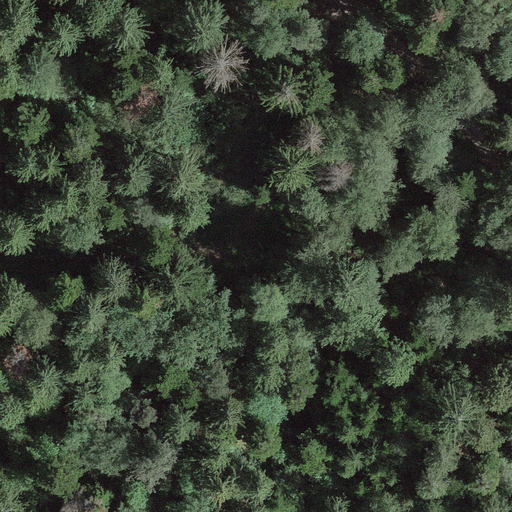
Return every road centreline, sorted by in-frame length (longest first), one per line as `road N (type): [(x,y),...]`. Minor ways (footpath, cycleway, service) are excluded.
road 1 (track): [(339,0),(336,81),(316,140),(284,194),(215,255),(55,511)]
road 2 (track): [(511,191),(385,30),(340,0)]
